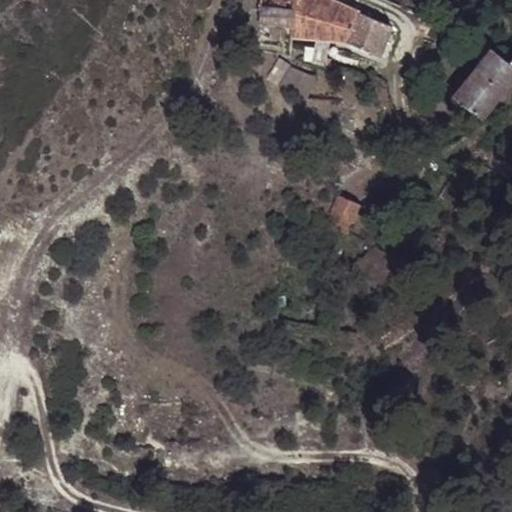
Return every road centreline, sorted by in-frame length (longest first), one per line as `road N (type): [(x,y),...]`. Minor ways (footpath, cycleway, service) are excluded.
road 1 (track): [(0,431),(6,358),(28,354),(45,394),(58,482),(76,501),(114,511)]
road 2 (track): [(422,511),(395,460),(270,456),(246,440),(224,407)]
